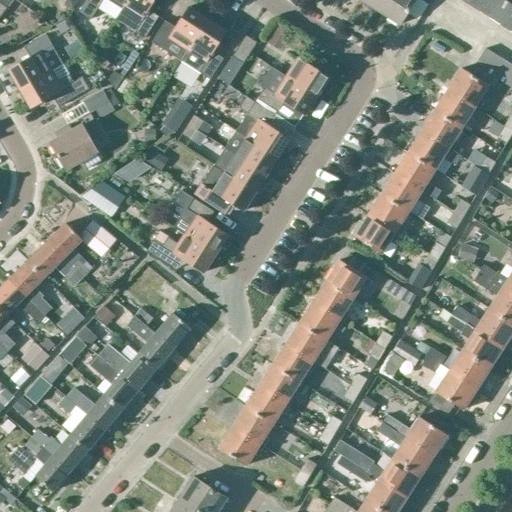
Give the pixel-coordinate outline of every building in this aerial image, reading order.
[(67,0),(68,5),(73,9),(79,1),(77,0),(67,0)] [(87,0),(82,8),(79,13),(90,19),(93,15),(98,8),(114,19),(115,18),(122,8),(127,0),(87,0)] [(127,0),(122,8),(115,18),(127,26),(133,30),(133,31),(144,38),(158,17),(148,10),(154,0),(127,0)] [(360,0),(380,13),(388,0),(360,0)] [(388,0),(380,13),(399,25),(414,0),(388,0)] [(472,0),(469,5),(479,12),(486,0),(472,0)] [(486,0),(479,12),(490,18),(501,0),(486,0)] [(511,4),(504,0),(501,0),(490,18),(500,25),(511,6),(511,4)] [(511,6),(500,25),(510,32),(511,29),(511,6)] [(152,43),(181,61),(188,51),(209,17),(198,11),(197,12),(189,7),(176,28),(165,21),(152,43)] [(188,51),(181,61),(190,67),(210,80),(223,59),(213,52),(226,31),(221,28),(223,21),(209,17),(188,51)] [(66,20),(56,26),(61,34),(70,28),(66,20)] [(280,43),(288,30),(277,23),(269,36),(280,43)] [(11,69),(9,71),(14,79),(12,80),(18,91),(52,71),(63,65),(53,46),(46,35),(24,47),(30,58),(11,69)] [(245,36),(232,57),(243,64),(257,43),(245,36)] [(302,40),(298,46),(306,52),(311,45),(302,40)] [(487,48),(477,63),(478,64),(488,70),(497,55),(487,48)] [(108,81),(116,89),(139,53),(135,51),(120,75),(114,71),(108,81)] [(497,55),(488,70),(498,77),(508,61),(497,55)] [(101,56),(95,62),(101,72),(109,65),(101,56)] [(286,76),(319,98),(330,89),(326,84),(330,78),(298,58),(286,76)] [(511,64),(508,61),(498,77),(500,78),(508,83),(511,76),(511,64)] [(472,74),(471,75),(488,87),(489,86),(493,88),(500,78),(498,77),(488,70),(478,64),(472,74)] [(52,71),(18,91),(24,102),(26,101),(31,109),(53,97),(59,108),(89,90),(82,78),(74,83),(69,75),(63,65),(52,71)] [(257,99),(255,103),(276,116),(278,113),(285,102),(305,116),(311,108),(313,109),(319,98),(286,76),(272,67),(260,84),(262,89),(263,90),(257,99)] [(448,90),(479,110),(484,102),(480,99),(488,87),(461,69),(448,90)] [(132,85),(124,80),(118,90),(125,95),(132,85)] [(103,90),(83,101),(90,113),(95,110),(101,119),(115,111),(113,106),(104,92),(103,90)] [(448,90),(434,111),(461,129),(469,116),(473,119),(479,110),(448,90)] [(247,138),(280,160),(287,149),(285,148),(290,140),(269,127),(276,116),(246,97),(239,108),(248,113),(236,131),(247,138)] [(434,111),(421,132),(461,158),(462,156),(453,151),(457,144),(453,141),(461,129),(434,111)] [(163,125),(176,133),(184,121),(171,112),(163,125)] [(194,116),(188,125),(197,130),(202,121),(194,116)] [(59,140),(52,144),(66,170),(83,160),(88,168),(101,160),(97,152),(89,138),(99,132),(92,121),(72,132),(69,126),(55,134),(59,140)] [(188,125),(182,134),(191,139),(197,130),(188,125)] [(511,134),(511,129),(505,125),(497,137),(507,143),(511,134)] [(225,148),(267,176),(271,169),(273,170),(280,160),(247,138),(236,131),(225,148)] [(461,158),(421,132),(408,153),(435,171),(443,158),(447,161),(447,160),(456,166),(461,158)] [(143,158),(153,164),(160,154),(150,148),(143,158)] [(225,148),(213,165),(258,194),(264,184),(263,182),(267,176),(225,148)] [(408,153),(394,174),(425,194),(431,186),(427,183),(435,171),(408,153)] [(480,167),(489,173),(496,162),(486,156),(480,167)] [(136,158),(115,172),(129,181),(150,167),(136,158)] [(213,165),(194,194),(229,217),(236,207),(244,212),(249,203),(251,205),(258,194),(213,165)] [(381,195),(408,213),(416,200),(420,202),(425,194),(394,174),(381,195)] [(100,182),(80,195),(96,207),(110,188),(100,182)] [(440,192),(431,186),(425,194),(435,200),(440,192)] [(486,196),(493,201),(499,193),(493,188),(486,196)] [(185,234),(218,256),(225,245),(223,244),(228,236),(207,222),(214,212),(181,191),(169,211),(180,218),(174,227),(185,234)] [(408,213),(381,195),(367,216),(399,236),(404,228),(400,225),(408,213)] [(461,199),(454,210),(464,216),(471,204),(461,199)] [(464,216),(454,210),(447,223),(457,228),(464,216)] [(399,236),(367,216),(354,237),(381,254),(389,242),(393,244),(399,236)] [(79,236),(84,241),(102,256),(115,240),(92,221),(79,236)] [(48,243),(82,277),(91,268),(74,251),(84,241),(79,236),(67,225),(48,243)] [(218,256),(185,234),(179,243),(160,231),(147,252),(177,271),(183,260),(204,273),(208,268),(214,269),(218,256)] [(429,253),(439,259),(451,237),(442,232),(429,253)] [(30,262),(46,279),(57,268),(74,285),(82,277),(48,243),(30,262)] [(459,255),(471,259),(475,247),(464,243),(459,255)] [(439,259),(429,253),(422,265),(432,271),(439,259)] [(325,282),(352,300),(360,287),(364,290),(370,281),(339,261),(325,282)] [(11,281),(44,314),(51,307),(41,297),(42,296),(36,289),(46,279),(30,262),(11,281)] [(477,273),(511,295),(511,272),(507,279),(484,264),(477,273)] [(511,295),(477,273),(473,281),(488,290),(497,296),(488,309),(511,324),(511,295)] [(0,291),(0,307),(8,316),(18,306),(25,313),(27,312),(37,321),(44,314),(11,281),(0,291)] [(312,303),(343,324),(348,315),(344,312),(352,300),(325,282),(312,303)] [(394,312),(404,317),(411,306),(401,300),(394,312)] [(299,324),(326,342),(334,330),(337,332),(343,324),(312,303),(299,324)] [(451,314),(503,348),(511,333),(511,324),(488,309),(481,321),(457,306),(451,314)] [(0,307),(0,345),(6,352),(15,343),(5,333),(15,323),(8,316),(0,307)] [(67,315),(77,326),(85,318),(74,308),(67,315)] [(104,308),(96,318),(106,326),(114,317),(104,308)] [(461,351),(489,369),(503,348),(451,314),(443,309),(438,317),(446,322),(446,323),(470,338),(461,351)] [(141,310),(135,317),(146,326),(151,319),(141,310)] [(157,334),(156,335),(174,349),(191,329),(174,314),(157,334)] [(135,317),(127,326),(148,344),(139,355),(157,369),(174,349),(156,335),(146,326),(135,317)] [(299,324),(285,345),(316,365),(324,370),(337,350),(326,342),(299,324)] [(96,337),(84,327),(77,336),(89,346),(96,337)] [(375,343),(385,349),(392,337),(383,331),(375,343)] [(64,360),(77,343),(64,334),(52,351),(64,360)] [(40,345),(47,351),(54,344),(47,338),(40,345)] [(392,352),(415,366),(422,354),(399,340),(392,352)] [(421,341),(416,349),(426,355),(431,347),(421,341)] [(375,343),(369,354),(378,360),(385,349),(375,343)] [(99,355),(99,356),(139,390),(157,369),(139,355),(132,364),(108,344),(99,355)] [(272,366),(300,383),(308,371),(311,373),(316,365),(285,345),(272,366)] [(426,355),(441,365),(446,357),(431,347),(426,355)] [(25,362),(36,371),(48,357),(38,348),(25,362)] [(489,369),(461,351),(449,370),(477,388),(489,369)] [(477,388),(449,370),(441,365),(426,355),(420,364),(444,379),(435,393),(463,410),(477,388)] [(139,390),(99,356),(91,366),(114,385),(105,396),(122,410),(139,390)] [(50,366),(42,376),(52,384),(60,374),(50,366)] [(258,387),(290,407),(295,398),(291,396),(300,383),(272,366),(258,387)] [(21,368),(12,378),(16,381),(21,387),(30,377),(24,372),(21,368)] [(351,385),(360,391),(367,379),(357,373),(351,385)] [(41,377),(26,394),(36,404),(52,386),(41,377)] [(360,391),(351,385),(344,397),(353,402),(360,391)] [(73,387),(65,397),(76,406),(88,416),(105,430),(122,410),(105,396),(96,407),(73,387)] [(245,408),(273,425),(281,413),(285,415),(290,407),(258,387),(245,408)] [(0,398),(0,403),(3,407),(13,396),(7,391),(0,398)] [(367,396),(361,406),(370,412),(376,401),(367,396)] [(21,397),(13,406),(20,413),(28,404),(21,397)] [(65,397),(59,404),(70,413),(76,406),(65,397)] [(232,429),(263,449),(268,440),(265,438),(273,425),(245,408),(232,429)] [(381,423),(434,457),(447,437),(419,418),(411,430),(387,414),(381,423)] [(88,416),(71,436),(88,451),(105,430),(88,416)] [(326,428),(335,433),(342,421),(332,416),(326,428)] [(8,420),(1,427),(9,433),(15,426),(8,420)] [(381,423),(377,431),(388,438),(379,451),(392,459),(421,478),(434,457),(381,423)] [(335,433),(326,428),(319,440),(328,445),(335,433)] [(37,429),(30,437),(71,471),(88,451),(71,436),(62,446),(50,436),(49,438),(37,429)] [(263,449),(232,429),(218,450),(245,467),(253,455),(258,457),(263,449)] [(38,456),(22,476),(24,478),(31,483),(36,477),(54,492),(71,471),(30,437),(24,444),(38,456)] [(370,474),(379,480),(408,498),(421,478),(392,459),(385,471),(360,455),(355,464),(370,474)] [(300,471),(310,477),(317,465),(307,459),(300,471)] [(365,481),(370,474),(355,464),(350,472),(365,481)] [(300,471),(293,482),(303,488),(310,477),(300,471)] [(179,497),(202,511),(217,511),(227,498),(192,475),(179,497)] [(24,478),(19,484),(26,490),(31,483),(24,478)] [(398,511),(408,498),(379,480),(366,500),(384,511),(398,511)] [(202,511),(179,497),(169,511),(202,511)] [(329,506),(338,511),(384,511),(366,500),(358,511),(334,497),(329,506)]
